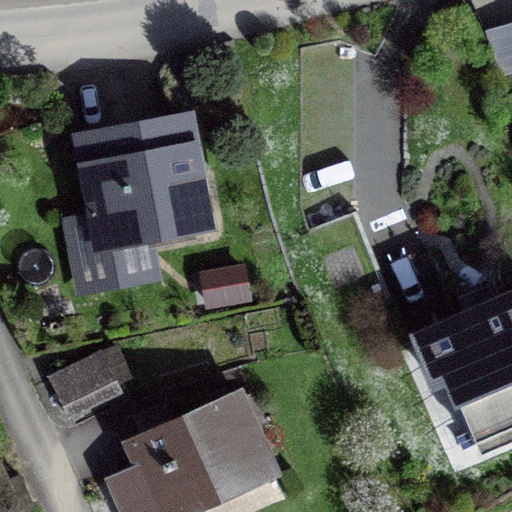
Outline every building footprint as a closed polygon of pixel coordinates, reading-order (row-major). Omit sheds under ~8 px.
[(186,118),(81,138),(101,244),(206,224),(186,118)] [(511,294),(417,336),(437,382),(448,377),(476,441),(511,425),(511,294)] [(99,356),(53,376),(60,390),(78,382),(85,395),(112,382),(99,356)] [(110,476),(125,511),(164,511),(270,465),(254,430),(265,425),(252,395),(241,400),(237,392),(129,440),(139,463),(110,476)] [(0,511),(9,511),(30,504),(19,479),(8,483),(0,465),(0,511)]
